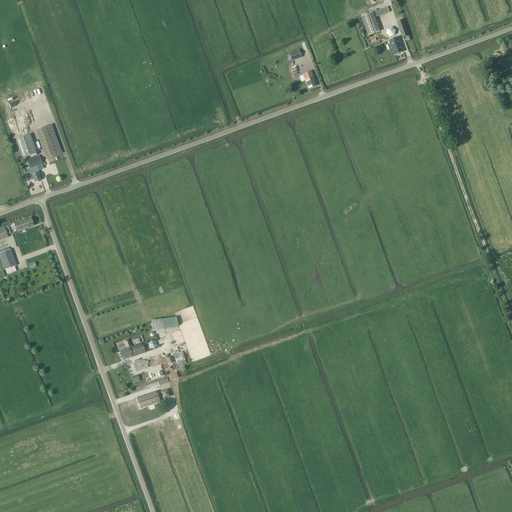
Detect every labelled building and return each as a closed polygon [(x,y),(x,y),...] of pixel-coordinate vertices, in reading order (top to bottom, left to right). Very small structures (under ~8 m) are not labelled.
[(380,32),(375,18),(389,13),(387,8),(361,17),(368,36),(380,32)] [(397,22),(403,38),(409,36),(403,20),(397,22)] [(387,30),(387,34),(390,37),(394,36),(395,31),(392,28),(387,30)] [(404,52),(398,38),(389,41),(395,55),(404,52)] [(317,86),(311,72),(303,75),(308,89),(317,86)] [(48,159),(62,154),(52,126),(38,131),(48,159)] [(23,158),(37,153),(30,135),(16,140),(23,158)] [(42,180),(38,170),(37,170),(36,168),(34,169),(34,168),(42,165),(39,155),(26,160),(30,169),(28,170),(31,180),(34,179),(35,182),(37,182),(39,182),(39,181),(42,180)] [(26,219),(14,223),(17,232),(28,228),(34,225),(31,217),(26,219)] [(11,250),(0,253),(0,257),(4,269),(16,265),(11,250)] [(178,325),(176,316),(151,320),(153,330),(178,325)] [(128,339),(124,340),(127,348),(120,351),(123,360),(145,352),(142,343),(131,347),(128,339)] [(164,352),(133,363),(136,371),(152,366),(152,368),(168,362),(164,352)] [(156,392),(137,398),(137,400),(138,402),(140,408),(155,403),(156,406),(161,404),(160,401),(159,401),(156,392)]
